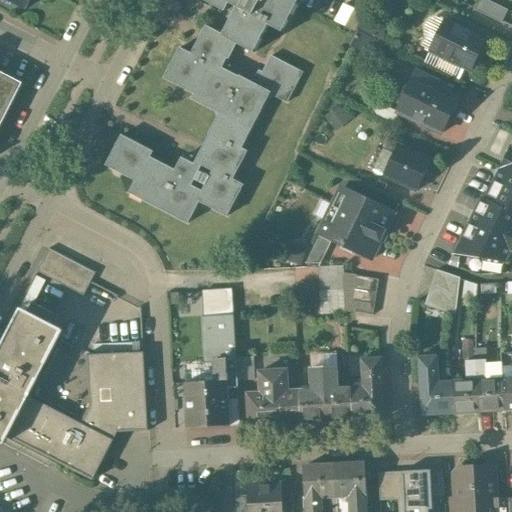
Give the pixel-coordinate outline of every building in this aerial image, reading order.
[(4,0),(24,10),(28,0),(4,0)] [(201,0),(224,11),(228,4),(236,8),(222,36),(226,38),(225,41),(234,45),(235,42),(238,43),(236,45),(253,54),(254,52),(248,49),(255,36),(261,39),(269,25),(282,32),(290,17),(284,14),(291,2),(296,4),(298,2),(294,0),(201,0)] [(491,0),(480,0),(476,9),(502,22),(509,9),(491,0)] [(484,38),(444,19),(442,23),(434,39),(431,44),(429,50),(443,57),(463,68),(468,70),(484,38)] [(442,23),(434,20),(426,35),(427,36),(434,39),(442,23)] [(372,37),(358,30),(352,44),(365,50),(372,37)] [(434,39),(427,36),(425,41),(431,44),(434,39)] [(228,58),(198,43),(191,56),(180,50),(165,80),(195,95),(193,100),(219,113),(208,134),(215,138),(201,166),(212,172),(201,192),(183,182),(173,177),(147,164),(152,154),(122,138),(107,166),(135,181),(129,193),(187,223),(198,202),(225,216),(240,186),(230,181),(244,154),(239,151),(267,95),(254,89),(236,79),(233,85),(216,77),(225,59),(227,60),(228,58)] [(300,72),(271,57),(254,89),(267,95),(284,104),(300,72)] [(463,68),(443,57),(437,69),(457,79),(463,68)] [(0,127),(22,84),(0,72),(0,127)] [(445,85),(417,72),(414,78),(443,92),(445,85)] [(443,92),(414,78),(411,86),(405,98),(399,111),(440,131),(449,111),(454,110),(457,105),(454,100),(456,98),(443,92)] [(411,86),(405,83),(400,96),(405,98),(411,86)] [(399,111),(378,101),(372,113),(393,124),(399,111)] [(417,146),(411,143),(408,149),(414,152),(417,146)] [(408,149),(400,145),(392,159),(386,173),(384,176),(416,192),(431,160),(414,152),(408,149)] [(511,146),(510,146),(499,169),(511,175),(511,146)] [(392,159),(384,155),(377,168),(386,173),(392,159)] [(192,165),(182,160),(173,177),(183,182),(192,165)] [(511,175),(499,169),(485,199),(484,199),(484,200),(511,213),(511,175)] [(395,214),(344,189),(328,222),(324,221),(318,234),(343,247),(341,249),(353,255),(354,252),(372,261),(381,243),(383,244),(388,233),(386,232),(395,214)] [(511,213),(484,200),(484,199),(481,197),(453,255),(484,259),(488,250),(505,259),(503,263),(506,263),(511,252),(511,213)] [(96,273),(49,249),(37,272),(84,296),(96,273)] [(505,259),(488,250),(484,259),(483,261),(502,264),(503,263),(505,259)] [(343,267),(320,268),(321,292),(345,290),(343,267)] [(460,278),(436,270),(429,293),(457,302),(460,278)] [(379,281),(357,278),(355,288),(377,292),(379,281)] [(377,292),(355,288),(353,301),(375,304),(377,292)] [(232,290),(211,291),(211,303),(232,302),(232,290)] [(375,304),(353,301),(352,312),(374,316),(375,304)] [(215,380),(185,383),(186,397),(184,397),(185,412),(187,411),(187,428),(230,426),(228,401),(227,388),(237,387),(233,315),(206,317),(209,361),(214,361),(215,380)] [(57,338),(18,318),(0,351),(0,433),(5,436),(6,435),(93,480),(118,432),(148,431),(144,352),(87,354),(90,408),(82,424),(27,395),(56,339),(57,338)] [(87,354),(56,339),(27,395),(82,424),(90,408),(87,354)] [(477,343),(466,343),(466,354),(477,353),(477,347),(477,343)] [(486,347),(477,347),(477,353),(477,356),(477,360),(487,359),(486,347)] [(511,351),(502,352),(502,354),(503,376),(511,375),(511,351)] [(436,356),(419,357),(421,382),(437,381),(436,356)] [(381,358),(363,359),(364,386),(383,385),(381,358)] [(487,359),(477,360),(478,379),(489,379),(489,377),(487,359)] [(477,360),(467,360),(468,380),(478,379),(477,360)] [(339,368),(313,370),(314,389),(340,388),(339,368)] [(287,370),(260,372),(261,392),(288,390),(287,370)] [(511,375),(503,376),(505,408),(511,407),(511,375)] [(489,377),(489,379),(478,379),(480,410),(505,408),(503,376),(489,377)] [(468,380),(453,381),(455,412),(480,410),(478,379),(468,380)] [(437,381),(421,382),(423,414),(455,412),(453,381),(437,381)] [(364,386),(352,387),(354,418),(385,416),(383,385),(364,386)] [(314,389),(301,390),(303,421),(354,418),(352,387),(340,388),(314,389)] [(261,392),(246,393),(248,425),(303,421),(301,390),(288,390),(261,392)] [(238,400),(228,401),(230,426),(239,425),(238,400)] [(362,464),(333,466),(334,496),(349,495),(364,495),(362,464)] [(333,466),(301,467),(303,498),(334,496),(333,466)] [(492,467),(458,469),(452,475),(454,500),(450,500),(450,511),(493,511),(493,501),(494,500),(492,467)] [(443,498),(442,469),(430,470),(431,498),(443,498)] [(430,470),(401,471),(403,511),(428,511),(428,510),(432,510),(431,498),(430,470)] [(397,472),(378,473),(380,500),(398,499),(397,472)] [(278,486),(245,488),(246,496),(246,511),(280,511),(279,488),(278,486)] [(289,487),(279,488),(280,511),(291,511),(289,487)] [(349,511),(349,495),(334,496),(335,511),(349,511)] [(364,511),(364,495),(349,495),(349,511),(364,511)] [(246,511),(246,496),(235,497),(235,511),(246,511)] [(335,511),(334,496),(304,498),(305,511),(335,511)] [(494,500),(493,501),(493,511),(506,511),(505,500),(494,500)]
